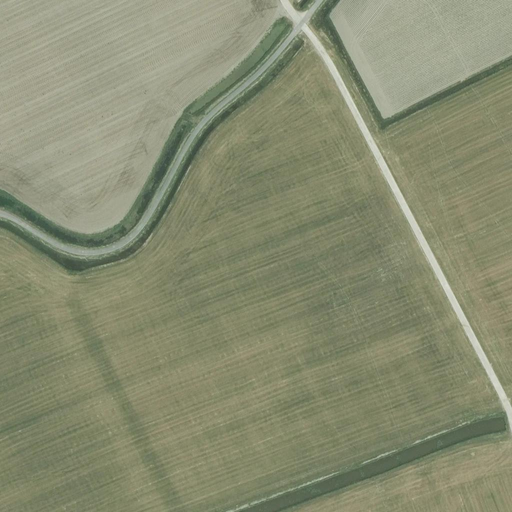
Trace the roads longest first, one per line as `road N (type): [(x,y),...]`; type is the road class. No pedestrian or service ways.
road 1 (track): [(283,0),(323,53),(511,422)]
road 2 (unclassified): [(0,214),(71,250),(120,245),(148,215),(201,125),(320,0)]
